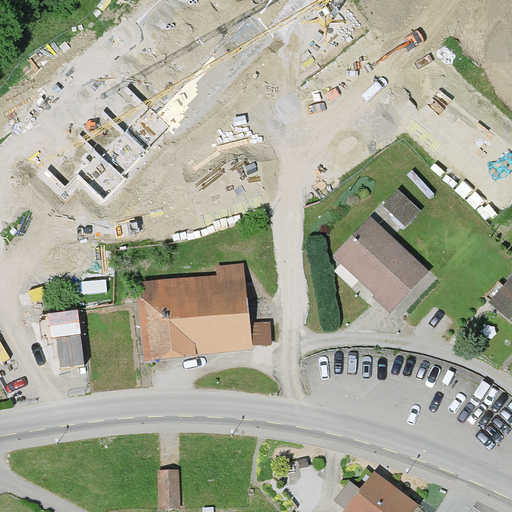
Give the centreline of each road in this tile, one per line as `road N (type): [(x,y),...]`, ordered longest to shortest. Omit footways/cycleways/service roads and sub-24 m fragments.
road 1 (tertiary): [(61,417),(270,411),(461,462),(511,489)]
road 2 (residential): [(61,417),(0,299)]
